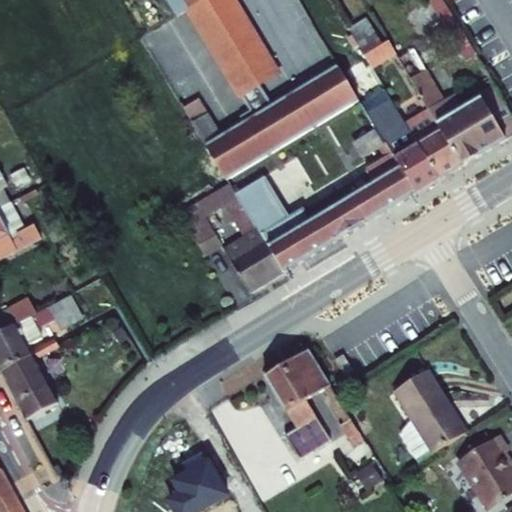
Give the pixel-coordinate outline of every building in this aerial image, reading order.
[(173,0),(237,102),(281,74),(236,0),(173,0)] [(305,22),(296,8),(290,11),(299,26),(305,22)] [(466,45),(450,20),(439,26),(454,51),(466,45)] [(411,44),(391,55),(422,106),(436,97),(416,63),(421,61),(411,44)] [(324,55),(194,135),(217,171),(347,92),(324,55)] [(170,84),(165,87),(174,102),(179,99),(170,84)] [(405,188),(431,172),(410,138),(398,144),(362,86),(349,95),(357,109),(405,188)] [(432,123),(454,158),(511,125),(511,119),(497,95),(480,105),(473,93),(430,119),(432,123)] [(225,185),(273,264),(405,188),(357,109),(335,122),(344,138),(351,135),(357,145),(347,151),(356,166),(293,202),(285,187),(269,196),(253,169),(225,185)] [(410,138),(431,172),(454,158),(432,123),(418,131),(405,109),(395,114),(410,138)] [(273,264),(225,185),(211,194),(237,238),(216,250),(237,287),(273,264)] [(0,237),(28,223),(20,207),(11,211),(0,188),(0,237)] [(193,205),(176,215),(199,253),(215,243),(193,205)] [(0,360),(44,336),(42,332),(31,337),(24,323),(41,313),(46,322),(68,310),(59,292),(7,319),(0,323),(0,360)] [(47,342),(44,336),(0,360),(0,381),(7,395),(38,378),(25,354),(47,342)] [(340,413),(295,346),(249,372),(284,426),(273,434),(287,457),(319,437),(295,398),(314,385),(335,416),(331,419),(339,431),(348,425),(340,413)] [(394,445),(408,466),(458,432),(417,371),(384,392),(411,434),(394,445)] [(49,399),(38,378),(7,395),(18,415),(49,399)] [(511,490),(511,484),(500,467),(493,455),(499,452),(489,436),(482,441),(477,434),(463,443),(468,451),(449,463),(480,511),(511,490)] [(165,495),(174,511),(196,511),(230,496),(221,477),(229,474),(208,438),(197,444),(179,454),(172,457),(176,463),(170,466),(174,474),(166,477),(173,491),(165,495)] [(454,438),(441,446),(449,458),(462,449),(454,438)] [(449,458),(441,446),(435,450),(443,461),(449,458)] [(506,463),(499,452),(493,455),(500,467),(506,463)] [(0,498),(0,511),(14,511),(6,496),(0,498)] [(511,511),(511,499),(497,510),(498,511),(511,511)]
